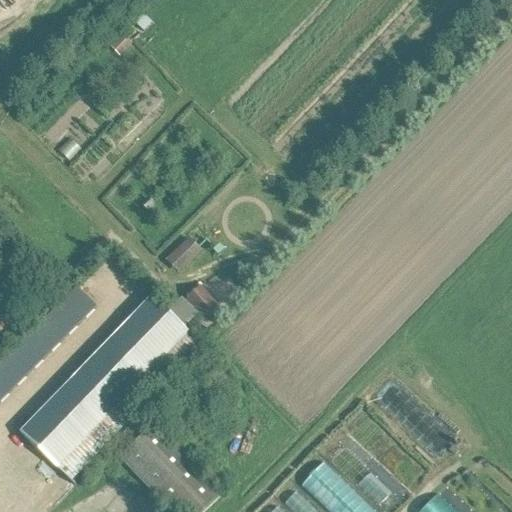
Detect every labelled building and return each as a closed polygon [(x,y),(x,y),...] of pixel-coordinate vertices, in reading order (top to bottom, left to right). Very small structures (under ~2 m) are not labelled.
[(126,35),(112,49),(122,59),(136,46),(126,35)] [(149,199),(142,206),(149,212),(155,206),(149,199)] [(5,240),(0,243),(0,250),(2,253),(10,246),(5,240)] [(202,288),(187,302),(204,321),(220,307),(202,288)] [(78,289),(61,306),(79,325),(97,307),(78,289)] [(27,427),(21,434),(57,469),(71,482),(200,347),(186,334),(149,299),(27,427)] [(61,306),(43,323),(62,342),(79,325),(61,306)] [(7,308),(0,314),(0,332),(2,335),(18,319),(7,308)] [(43,323),(26,340),(45,359),(62,342),(43,323)] [(26,340),(9,357),(28,375),(45,359),(26,340)] [(9,357),(0,365),(0,381),(11,392),(28,375),(9,357)] [(0,381),(0,403),(11,392),(0,381)] [(205,511),(222,496),(154,426),(120,460),(170,511),(205,511)] [(457,511),(436,492),(417,511),(457,511)]
